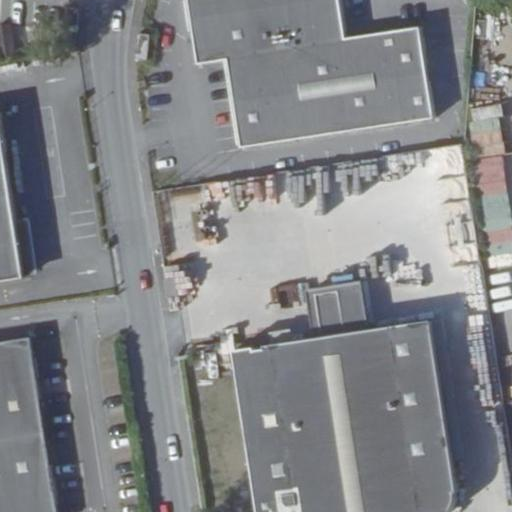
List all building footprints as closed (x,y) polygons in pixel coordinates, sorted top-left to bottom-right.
[(343,0),(191,0),(201,64),(231,60),(244,148),(437,118),(423,26),(349,37),(343,0)] [(5,58),(19,55),(14,24),(0,26),(5,58)] [(151,60),(152,34),(141,33),(139,59),(151,60)] [(0,280),(33,276),(32,274),(23,211),(8,110),(0,111),(0,280)] [(475,156),(502,151),(496,116),(469,121),(475,156)] [(37,208),(23,211),(32,274),(47,272),(37,208)] [(173,266),(169,290),(194,294),(199,270),(173,266)] [(421,271),(362,279),(371,329),(428,320),(421,271)] [(452,511),(453,511),(456,509),(458,506),(459,503),(460,500),(461,497),(460,494),(460,492),(463,491),(445,379),(445,378),(460,376),(452,323),(437,325),(436,319),(371,329),(362,279),(311,287),(319,337),(269,344),(270,347),(260,349),(260,346),(238,350),(263,511),(452,511)] [(0,341),(0,511),(61,511),(35,336),(0,341)]
